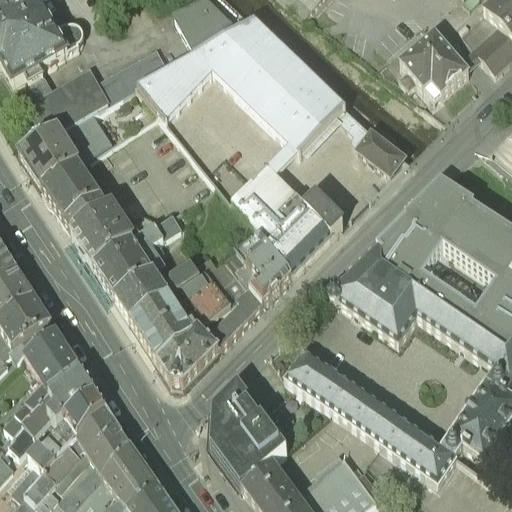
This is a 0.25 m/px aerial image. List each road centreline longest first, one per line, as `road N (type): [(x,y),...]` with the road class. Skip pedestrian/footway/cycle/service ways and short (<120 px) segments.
road 1 (residential): [(161,442),(423,183),(511,110)]
road 2 (tertiary): [(161,442),(0,184)]
road 3 (unknown): [(25,229),(136,178),(147,165),(159,164),(184,187)]
road 4 (unknown): [(380,227),(224,136)]
road 5 (unknown): [(505,116),(419,20),(375,0)]
